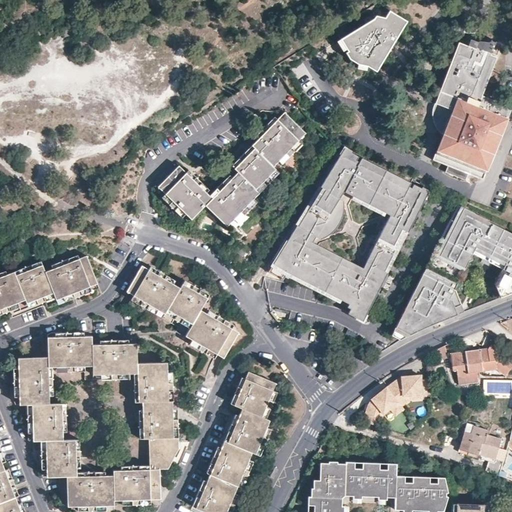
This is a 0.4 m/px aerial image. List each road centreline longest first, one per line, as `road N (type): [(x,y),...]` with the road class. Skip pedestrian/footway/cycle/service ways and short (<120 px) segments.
road 1 (residential): [(283,349),(258,350),(228,369),(164,511)]
road 2 (residential): [(446,191),(373,334),(362,378)]
road 3 (residential): [(0,346),(107,301),(147,236)]
road 4 (residential): [(283,349),(210,259),(147,236)]
road 5 (residential): [(511,308),(362,378)]
road 6 (residential): [(46,511),(0,398)]
